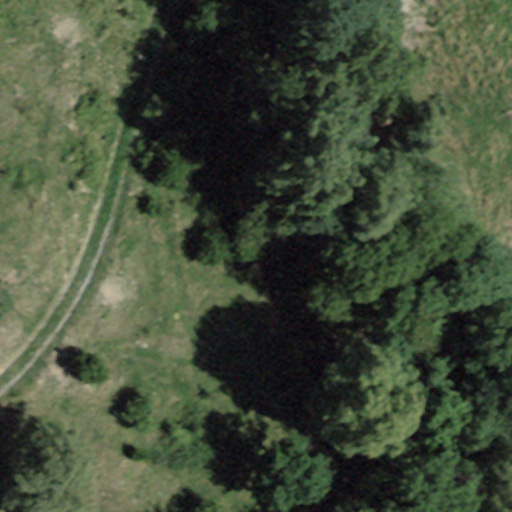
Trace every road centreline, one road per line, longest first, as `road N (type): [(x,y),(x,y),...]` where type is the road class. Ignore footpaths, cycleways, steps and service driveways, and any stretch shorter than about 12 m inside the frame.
road 1 (track): [(281,0),(288,44),(317,97),(423,255),(453,341),(465,511)]
road 2 (track): [(163,0),(88,268),(54,328),(0,385)]
